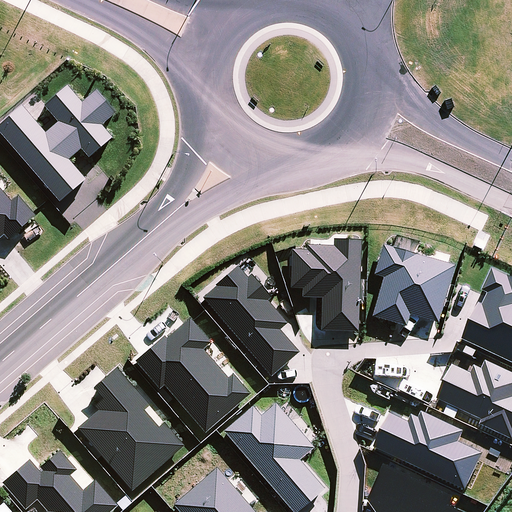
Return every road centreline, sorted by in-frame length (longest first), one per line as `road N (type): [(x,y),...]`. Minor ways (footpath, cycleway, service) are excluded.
road 1 (residential): [(349,511),(333,367),(349,351),(433,345)]
road 2 (tertiary): [(0,363),(164,219)]
road 3 (tertiary): [(511,209),(416,166),(323,153)]
road 4 (tertiary): [(203,94),(181,64),(131,25),(74,0)]
road 5 (tertiary): [(371,65),(511,129)]
road 6 (tertiary): [(291,162),(196,212),(164,219)]
